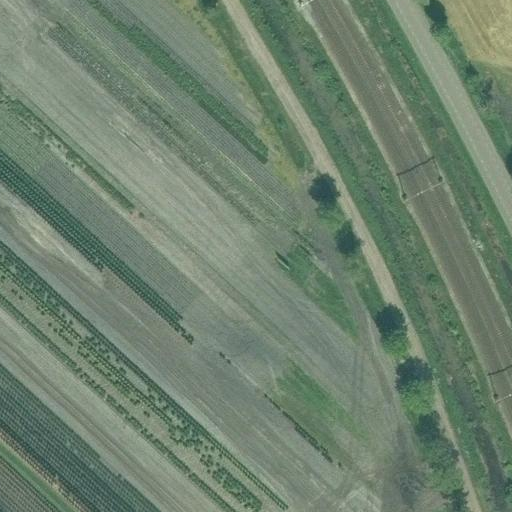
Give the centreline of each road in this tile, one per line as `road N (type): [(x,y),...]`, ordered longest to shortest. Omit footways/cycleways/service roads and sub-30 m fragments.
road 1 (track): [(473,511),(418,357),(351,214),(227,0)]
road 2 (tertiary): [(511,212),(400,0)]
